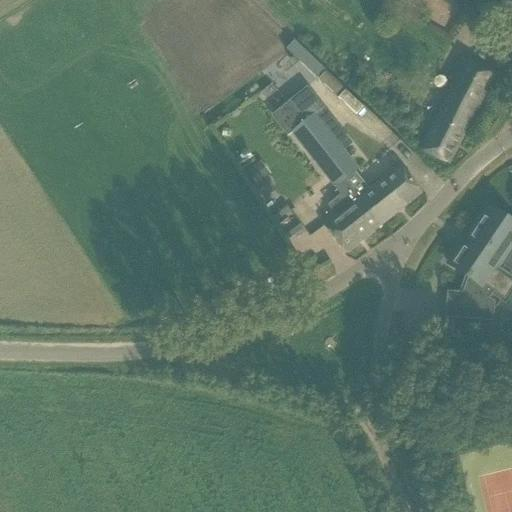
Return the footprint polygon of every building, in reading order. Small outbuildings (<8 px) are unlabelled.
[(295,43),(293,41),(285,50),(286,51),(297,61),(305,53),(295,43)] [(448,165),(494,76),(458,58),(446,80),(454,84),(419,150),(448,165)] [(403,133),(413,118),(392,104),(382,118),(403,133)] [(322,107),(301,124),(346,180),(354,173),(358,169),(342,150),(350,143),(322,107)] [(301,124),(290,132),(291,134),(334,189),(339,196),(327,206),(336,218),(323,228),(332,239),(344,255),(379,228),(357,201),(342,182),(346,180),(301,124)] [(369,191),(357,201),(379,228),(421,194),(408,179),(399,167),(369,191)] [(255,168),(244,175),(254,188),(264,180),(255,168)] [(444,292),(442,318),(480,321),(491,322),(492,312),(493,303),(488,299),(492,293),(495,296),(503,301),(511,287),(511,283),(510,282),(511,279),(511,278),(511,225),(486,208),(465,239),(467,240),(461,250),(459,248),(447,265),(466,278),(470,280),(465,294),(461,293),(444,292)]
